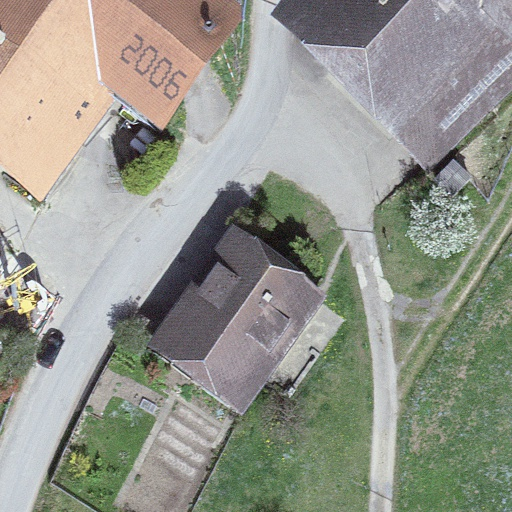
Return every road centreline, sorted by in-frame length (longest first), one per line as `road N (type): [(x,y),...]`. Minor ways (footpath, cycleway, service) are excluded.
road 1 (track): [(274,0),(254,120),(329,174),(358,227),(383,361),(379,511)]
road 2 (unclassified): [(254,120),(176,204),(85,330),(53,388),(7,511)]
